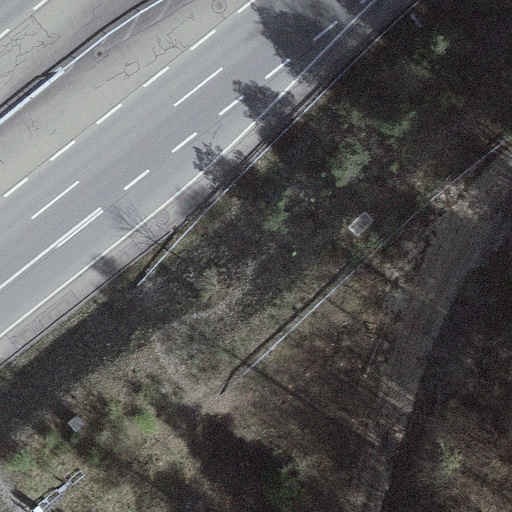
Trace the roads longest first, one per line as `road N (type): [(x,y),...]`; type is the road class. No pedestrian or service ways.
road 1 (motorway): [(0,243),(309,0)]
road 2 (track): [(511,164),(479,196),(442,259),(360,511)]
